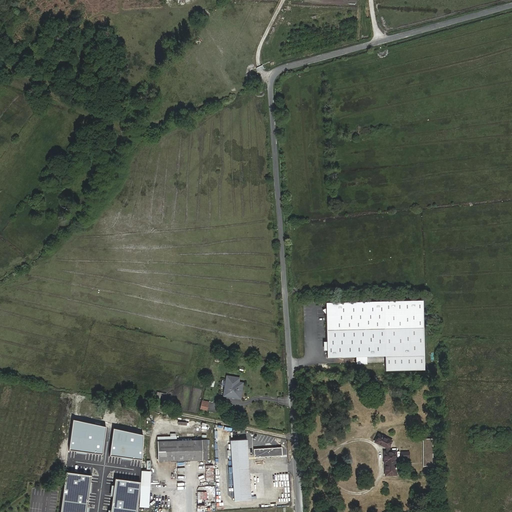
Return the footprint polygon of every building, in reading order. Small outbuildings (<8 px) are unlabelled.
[(421,369),(420,299),(381,300),(382,355),(383,369),(421,369)] [(381,300),(323,301),(323,308),(323,314),(324,340),(324,349),(324,356),(353,355),(363,355),(382,355),(381,300)] [(227,377),(224,377),(224,393),(235,393),(235,378),(233,377),(233,373),(227,373),(227,377)] [(105,426),(73,419),(69,449),(101,454),(105,426)] [(143,435),(113,428),(109,455),(142,459),(143,435)] [(387,448),(390,440),(378,434),(375,441),(386,447),(387,448)] [(427,466),(433,465),(433,439),(429,438),(423,438),(423,466),(427,466)] [(233,500),(251,500),(248,439),(231,439),(233,500)] [(207,463),(206,443),(157,444),(158,464),(207,463)] [(282,455),(281,447),(253,448),(253,456),(282,455)] [(391,451),(386,451),(384,451),(385,474),(395,474),(395,451),(391,451)] [(85,511),(91,475),(66,471),(60,511),(85,511)] [(148,474),(141,474),(141,481),(139,509),(146,509),(148,474)] [(136,511),(141,481),(115,478),(110,511),(136,511)]
